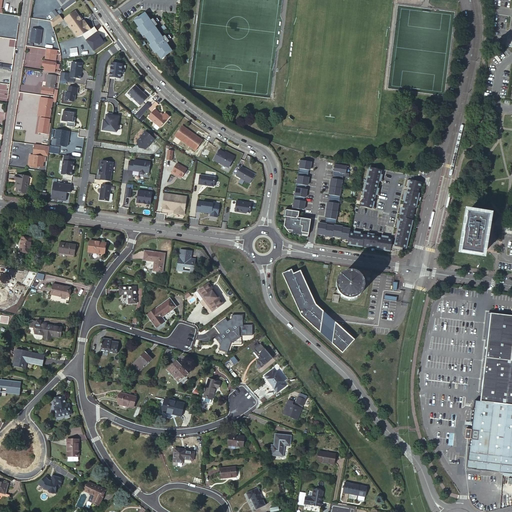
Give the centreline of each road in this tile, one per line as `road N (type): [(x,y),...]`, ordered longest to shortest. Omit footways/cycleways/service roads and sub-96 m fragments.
road 1 (tertiary): [(263,260),(274,308),(346,374),(417,463),(434,502)]
road 2 (residential): [(412,269),(466,56),(463,0)]
road 3 (tertiary): [(125,40),(194,112),(268,158),(266,231)]
road 4 (residential): [(77,217),(100,65),(125,40)]
road 5 (residential): [(27,0),(0,183)]
road 6 (residential): [(84,405),(154,432),(193,431),(227,421),(242,398)]
